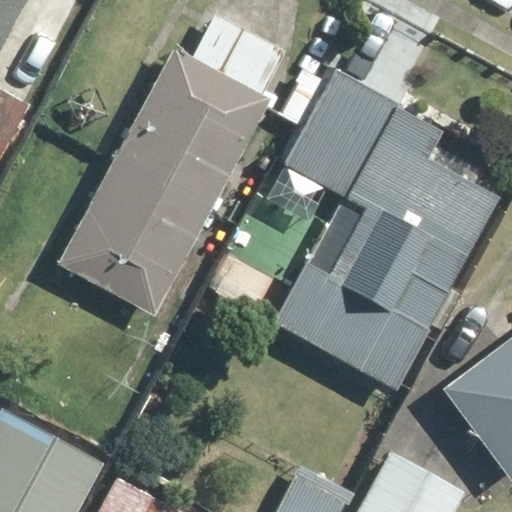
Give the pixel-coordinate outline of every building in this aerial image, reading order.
[(0,0),(0,37),(18,0),(0,0)] [(278,50),(208,11),(180,62),(163,53),(51,256),(152,312),(264,108),(250,101),(278,50)] [(434,135),(325,71),(269,166),(335,204),(264,327),(379,394),(491,201),(420,159),(434,135)] [(0,153),(25,107),(0,94),(0,153)] [(511,476),(511,328),(436,390),(508,480),(511,476)] [(73,511),(99,466),(0,410),(0,511),(73,511)] [(452,511),(460,497),(382,456),(353,511),(452,511)] [(336,511),(340,505),(291,476),(270,511),(336,511)] [(167,511),(109,480),(91,511),(167,511)]
